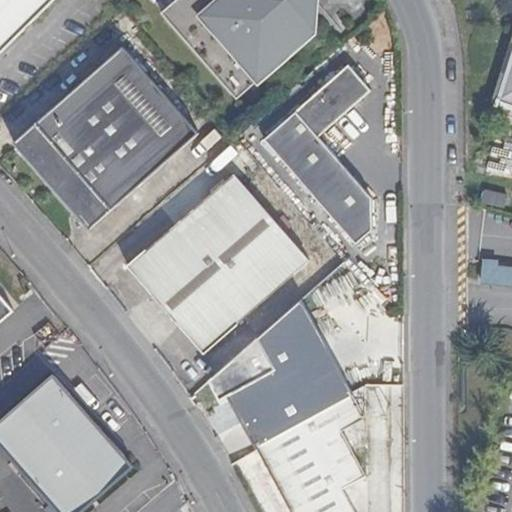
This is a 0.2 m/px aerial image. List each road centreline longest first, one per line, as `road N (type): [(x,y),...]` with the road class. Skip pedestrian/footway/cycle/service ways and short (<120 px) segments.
road 1 (unclassified): [(427,511),(425,34),(402,0)]
road 2 (unclassified): [(0,217),(95,319),(227,511)]
